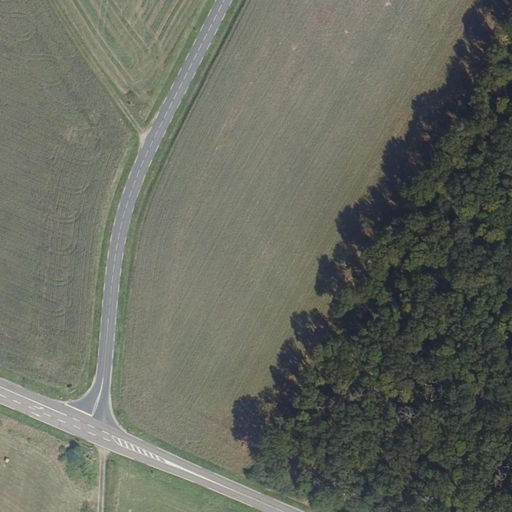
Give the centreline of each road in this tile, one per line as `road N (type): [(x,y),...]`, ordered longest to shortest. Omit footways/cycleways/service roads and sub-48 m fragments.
road 1 (secondary): [(85,428),(102,387),(118,230),(136,174),(221,0)]
road 2 (secondary): [(85,428),(279,511)]
road 3 (track): [(150,143),(71,39),(52,0)]
